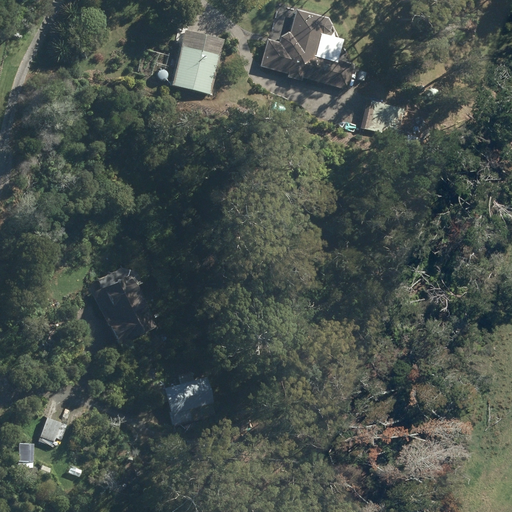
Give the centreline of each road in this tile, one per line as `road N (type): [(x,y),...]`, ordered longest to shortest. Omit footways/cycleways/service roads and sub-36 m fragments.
road 1 (track): [(195,0),(249,57),(264,86),(348,110)]
road 2 (track): [(0,147),(27,45),(52,0)]
